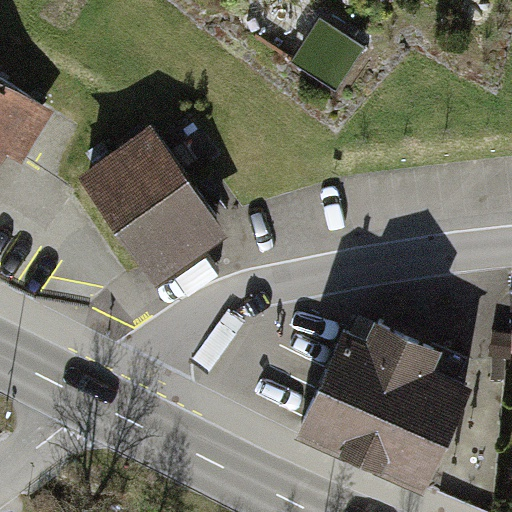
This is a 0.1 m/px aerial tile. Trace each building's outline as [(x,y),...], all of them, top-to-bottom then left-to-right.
[(359,45),(322,20),(297,58),(334,83),(359,45)] [(0,154),(7,159),(41,104),(0,78),(0,154)] [(83,177),(149,272),(213,228),(147,133),(83,177)] [(511,295),(504,295),(503,353),(511,353),(511,295)] [(335,325),(285,432),(411,491),(421,471),(456,487),(491,413),(456,397),(461,384),(423,366),(430,351),(361,319),(354,334),(335,325)]
